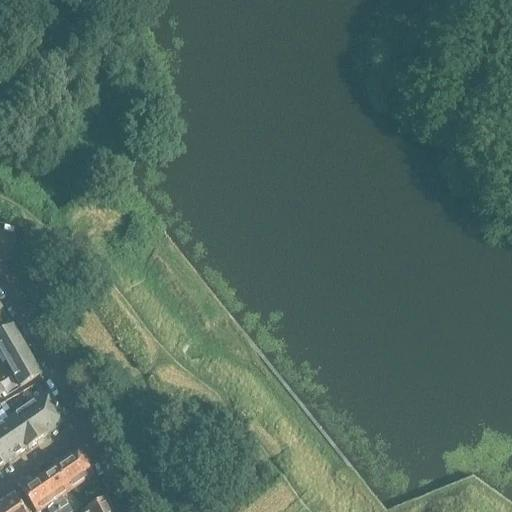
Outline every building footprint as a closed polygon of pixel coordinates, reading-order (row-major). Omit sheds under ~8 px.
[(35,223),(29,222),(25,239),(13,250),(20,259),(37,255),(38,254),(39,254),(40,252),(46,252),(50,251),(55,249),(59,247),(63,245),(67,242),(74,236),(94,219),(84,207),(84,206),(84,204),(83,203),(60,221),(48,228),(45,229),(43,229),(42,227),(40,226),(39,225),(38,224),(37,224),(35,223)] [(13,326),(9,328),(0,333),(0,354),(5,363),(27,350),(13,326)] [(41,375),(27,350),(5,363),(19,388),(41,375)] [(191,363),(181,350),(122,391),(127,398),(131,403),(191,363)] [(0,395),(5,392),(6,395),(17,388),(14,383),(3,389),(0,383),(0,395)] [(30,406),(50,434),(66,422),(49,393),(30,406)] [(30,448),(50,434),(30,406),(10,420),(30,448)] [(28,450),(30,448),(10,420),(0,426),(0,446),(10,461),(27,449),(28,450)] [(0,467),(10,461),(0,446),(0,467)] [(70,491),(77,487),(93,476),(83,455),(78,454),(55,469),(70,491)] [(71,511),(61,497),(70,491),(55,469),(38,480),(59,511),(71,511)] [(48,511),(59,511),(38,480),(21,491),(35,511),(39,511),(46,508),(48,511)] [(239,490),(214,510),(214,511),(260,511),(269,505),(254,486),(243,496),(239,490)] [(24,511),(16,500),(14,497),(0,506),(0,510),(1,511),(24,511)] [(112,511),(106,500),(82,511),(112,511)]
